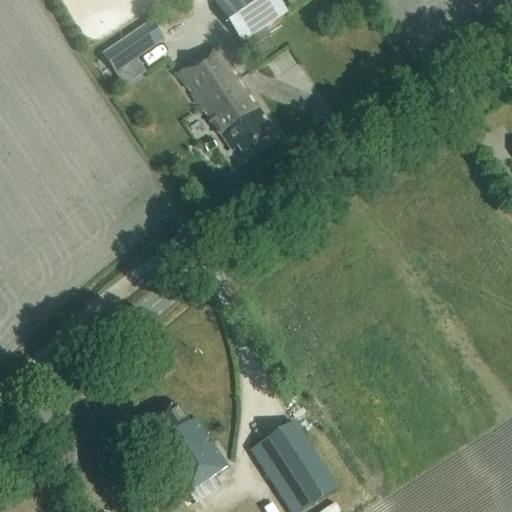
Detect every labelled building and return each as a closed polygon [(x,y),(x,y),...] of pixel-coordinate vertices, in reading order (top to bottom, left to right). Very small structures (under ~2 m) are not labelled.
[(242,44),(287,14),(278,0),(217,0),(214,3),(242,44)] [(150,23),(102,55),(114,74),(136,59),(163,41),(150,23)] [(263,130),(270,125),(217,49),(177,76),(218,136),(220,135),(231,152),(237,148),(241,155),(268,137),(263,130)] [(207,153),(216,147),(210,138),(201,143),(207,153)] [(183,496),(227,468),(195,419),(188,424),(177,405),(145,426),(154,440),(149,444),(183,496)] [(292,511),(302,511),(337,490),(295,425),(253,452),(292,511)] [(195,511),(189,499),(162,511),(195,511)]
